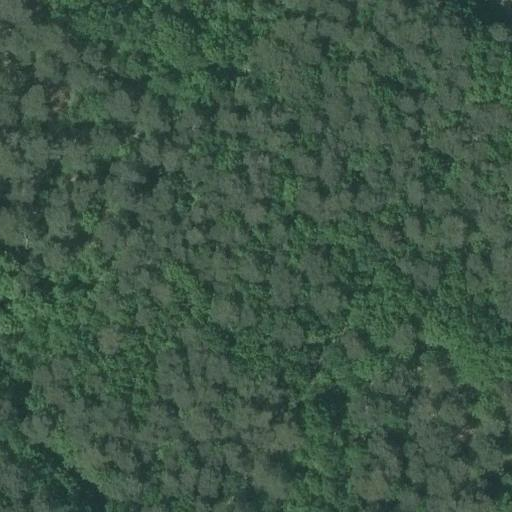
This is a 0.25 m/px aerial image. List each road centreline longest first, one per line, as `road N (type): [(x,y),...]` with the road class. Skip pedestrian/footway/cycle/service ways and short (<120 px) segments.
road 1 (track): [(115,511),(6,418),(303,0)]
road 2 (track): [(360,511),(253,446),(365,273),(511,76)]
